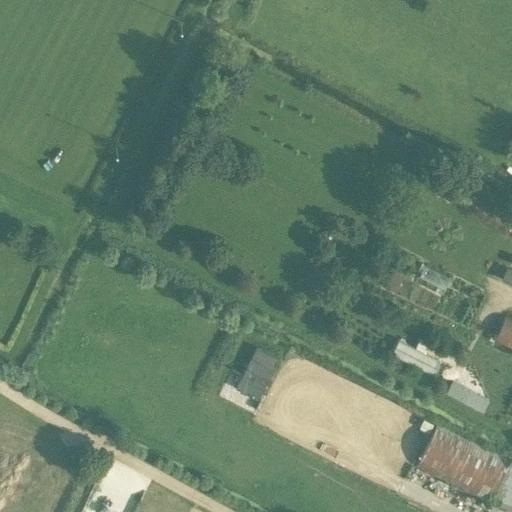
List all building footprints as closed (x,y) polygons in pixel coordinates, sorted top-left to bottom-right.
[(511,282),(511,268),(506,265),(501,277),(511,282)] [(511,348),(511,315),(507,313),(494,341),(511,348)] [(398,337),(392,349),(432,370),(435,367),(437,362),(438,358),(398,337)] [(256,346),(235,387),(257,398),(278,357),(256,346)] [(452,377),(446,389),(482,408),(488,396),(452,377)] [(487,502),(509,460),(436,423),(415,465),(487,502)]
